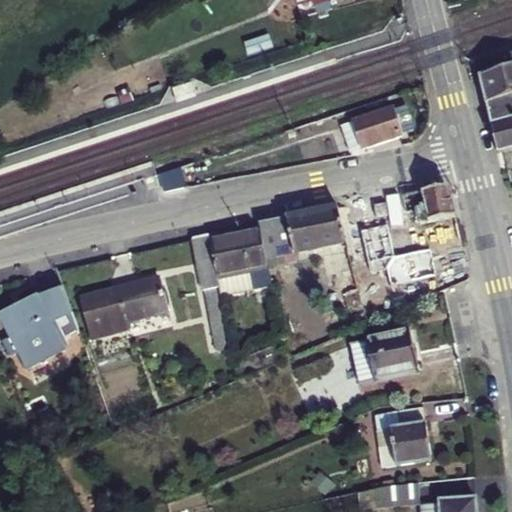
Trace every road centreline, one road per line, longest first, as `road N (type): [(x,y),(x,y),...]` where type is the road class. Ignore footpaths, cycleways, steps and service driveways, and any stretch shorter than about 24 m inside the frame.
road 1 (unclassified): [(467,153),(0,257)]
road 2 (tertiary): [(511,337),(467,153)]
road 3 (tertiary): [(467,153),(426,0)]
